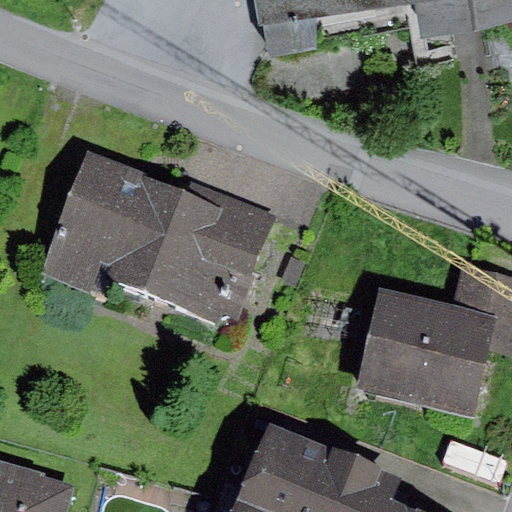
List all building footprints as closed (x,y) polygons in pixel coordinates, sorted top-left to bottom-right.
[(511,0),(259,0),(263,23),(390,0),(415,0),(422,37),(471,28),(511,20),(511,0)] [(192,195),(88,154),(41,274),(97,296),(103,282),(220,328),(224,316),(237,321),(278,218),(196,185),(192,195)] [(283,282),(297,287),(306,263),(292,258),(283,282)] [(511,278),(466,268),(457,308),(497,318),(511,321),(511,278)] [(457,308),(380,290),(357,392),(474,418),(497,318),(457,308)] [(400,477),(272,424),(234,511),(426,511),(392,497),(400,477)] [(0,511),(69,511),(77,486),(46,477),(47,474),(0,460),(0,511)]
